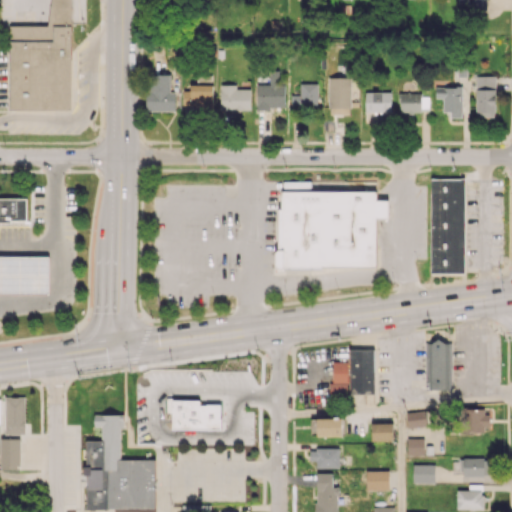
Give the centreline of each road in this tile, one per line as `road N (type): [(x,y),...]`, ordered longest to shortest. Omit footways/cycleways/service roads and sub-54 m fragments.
road 1 (primary): [(511,297),(118,349)]
road 2 (residential): [(511,157),(122,156)]
road 3 (primary): [(122,0),(118,349)]
road 4 (residential): [(278,328),(279,511)]
road 5 (residential): [(55,359),(55,511)]
